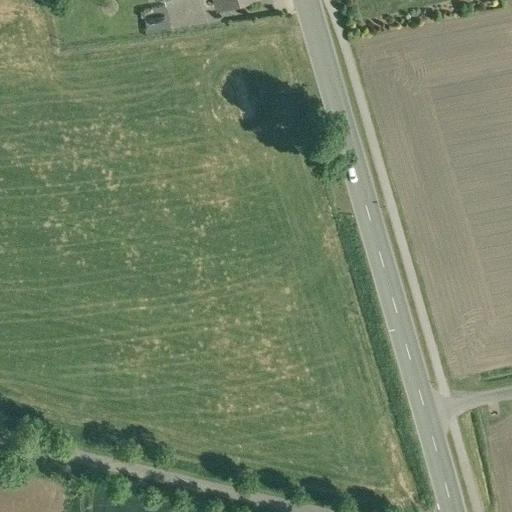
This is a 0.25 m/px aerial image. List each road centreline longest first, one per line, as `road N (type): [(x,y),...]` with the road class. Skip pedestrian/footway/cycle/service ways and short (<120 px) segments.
road 1 (tertiary): [(303,0),(449,511)]
road 2 (unclassified): [(0,443),(291,511)]
